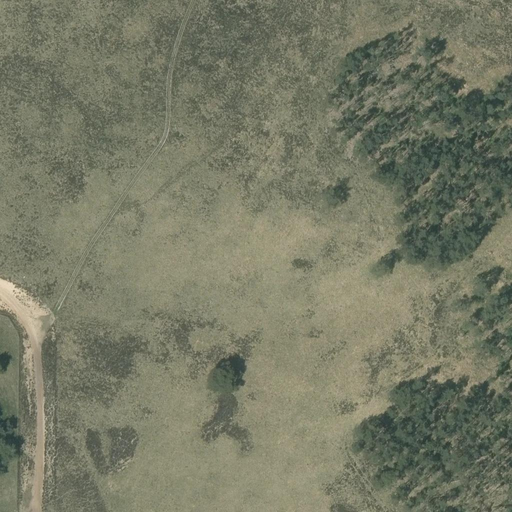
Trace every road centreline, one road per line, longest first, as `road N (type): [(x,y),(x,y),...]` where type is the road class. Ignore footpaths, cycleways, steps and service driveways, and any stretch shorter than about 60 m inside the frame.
road 1 (track): [(165,138),(61,301),(30,330)]
road 2 (track): [(35,511),(42,443),(35,348),(27,318),(0,292)]
